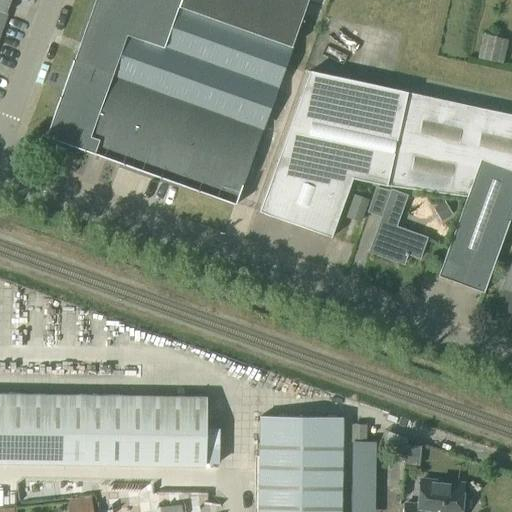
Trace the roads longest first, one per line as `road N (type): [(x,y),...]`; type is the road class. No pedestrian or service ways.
road 1 (unclassified): [(511,363),(0,171)]
road 2 (unclassified): [(0,148),(53,0)]
